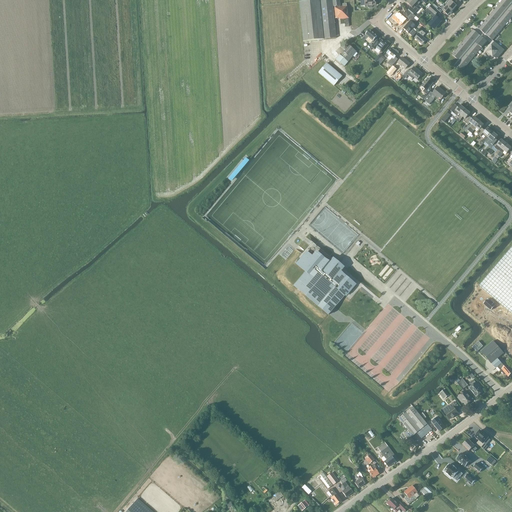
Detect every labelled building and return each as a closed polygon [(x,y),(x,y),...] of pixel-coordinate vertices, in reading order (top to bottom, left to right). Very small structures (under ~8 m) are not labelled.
[(339,19),(348,18),(347,6),(346,7),(346,4),(342,4),(342,7),(337,7),(337,6),(340,6),(339,0),(318,0),(299,2),(303,42),(336,39),(334,19),(339,18),(339,19)] [(372,7),(372,6),(376,5),(375,0),(364,0),(365,6),(368,6),(368,7),(369,8),(371,8),(372,7)] [(412,0),(409,0),(407,3),(412,8),(412,9),(414,11),(419,5),(412,0)] [(450,0),(447,0),(444,4),(452,11),(457,6),(451,2),(452,1),(450,0)] [(511,0),(503,0),(479,29),(478,30),(481,32),(492,42),(511,17),(511,0)] [(439,7),(437,9),(441,13),(443,11),(448,16),(450,14),(450,15),(451,14),(453,13),(453,12),(452,11),(444,4),(443,5),(443,6),(440,8),(439,7)] [(431,5),(427,11),(435,18),(429,25),(434,30),(441,22),(435,16),(439,12),(431,5)] [(405,21),(397,14),(392,19),(400,26),(405,21)] [(410,21),(403,29),(409,34),(413,37),(416,33),(412,30),(415,27),(414,25),(416,22),(414,20),(416,17),(413,15),(408,20),(410,21)] [(426,41),(422,37),(425,34),(421,30),(418,33),(419,34),(415,39),(422,45),(426,41)] [(426,32),(433,38),(435,36),(428,30),(426,32)] [(365,37),(363,40),(365,42),(367,39),(368,37),(373,42),(377,37),(370,31),(366,36),(365,37)] [(473,31),(452,56),(456,60),(458,61),(453,67),(455,68),(454,68),(461,73),(486,42),(478,35),(473,31)] [(377,40),(372,47),(375,50),(377,48),(383,53),(388,46),(389,46),(388,46),(385,44),(385,43),(384,43),(384,42),(381,40),(379,42),(377,40)] [(490,48),(486,53),(493,58),(493,57),(494,57),(495,58),(496,59),(498,58),(500,56),(500,55),(501,54),(505,50),(496,43),(494,42),(491,46),(490,48)] [(356,52),(348,46),(347,48),(345,47),(343,49),(345,50),(343,52),(341,56),(337,53),(333,58),(344,67),(356,52)] [(391,49),(385,56),(390,61),(388,64),(391,67),(397,60),(395,58),(398,54),(398,53),(396,51),(395,51),(395,52),(391,49)] [(410,64),(403,58),(398,63),(396,61),(393,65),(401,72),(402,69),(404,71),(405,69),(410,64)] [(334,86),(342,77),(327,63),(318,73),(334,86)] [(395,74),(398,71),(393,66),(389,70),(395,74)] [(408,70),(402,78),(404,80),(408,75),(413,79),(414,77),(417,80),(422,74),(414,68),(411,72),(408,70)] [(433,83),(428,79),(421,87),(425,90),(423,92),(427,95),(431,91),(429,89),(433,83)] [(430,105),(436,97),(438,99),(438,98),(441,100),(446,94),(438,87),(432,94),(431,92),(424,100),(430,105)] [(455,108),(452,112),(457,116),(454,119),(456,121),(465,110),(460,106),(458,108),(456,106),(455,108)] [(470,117),(468,116),(470,114),(465,110),(456,121),(459,123),(461,120),(461,119),(463,118),(465,119),(463,121),(465,123),(470,117)] [(474,127),(479,121),(474,117),(472,119),(470,117),(465,123),(468,125),(470,123),(472,125),(470,128),(468,130),(470,132),(474,127)] [(481,128),(484,125),(479,121),(474,127),(470,132),(472,134),(474,131),(476,129),(479,131),(477,133),(479,135),(483,130),(481,128)] [(488,138),(493,133),(491,131),(491,130),(489,128),(488,129),(485,132),(483,130),(479,135),(481,137),(483,134),(486,137),(481,143),(481,145),(480,147),(481,147),(483,144),(484,142),(488,138)] [(488,138),(484,142),(489,146),(488,147),(490,149),(491,148),(493,146),(498,140),(496,139),(497,137),(498,136),(498,135),(496,134),(495,134),(493,133),(488,138)] [(502,150),(506,144),(502,140),(500,142),(498,140),(493,146),(491,148),(497,152),(495,154),(495,157),(494,157),(495,158),(502,150)] [(495,158),(494,158),(497,160),(499,157),(500,158),(503,154),(502,154),(504,152),(507,154),(511,148),(506,144),(502,150),(495,158)] [(248,160),(246,158),(228,179),(231,181),(248,160)] [(294,286),(297,288),(300,291),(306,296),(323,311),(327,314),(328,315),(329,315),(335,307),(344,296),(347,299),(357,287),(355,285),(351,282),(348,278),(343,275),(346,271),(343,269),(338,264),(314,244),(297,264),(306,272),(294,286)] [(511,314),(511,246),(479,286),(511,314)] [(385,268),(380,272),(384,276),(389,272),(385,268)] [(387,300),(389,298),(383,292),(381,295),(387,300)] [(484,304),(491,310),(494,306),(493,305),(494,304),(490,300),(489,302),(487,300),(484,304)] [(400,325),(403,327),(405,324),(408,326),(411,321),(405,317),(400,325)] [(347,351),(364,328),(351,319),(334,342),(347,351)] [(499,342),(511,354),(511,339),(507,334),(499,342)] [(483,344),(480,339),(474,342),(477,347),(483,344)] [(508,377),(511,373),(511,370),(507,365),(505,367),(498,359),(504,354),(493,342),(481,352),(496,369),(497,367),(504,375),(505,374),(508,377)] [(460,381),(465,388),(468,386),(463,379),(460,381)] [(475,380),(470,384),(472,386),(469,388),(477,397),(483,392),(476,384),(477,383),(475,380)] [(465,388),(460,381),(457,383),(463,390),(465,388)] [(444,397),(451,393),(447,386),(440,391),(444,397)] [(465,392),(459,397),(466,406),(472,401),(465,392)] [(459,407),(455,402),(449,407),(450,409),(445,413),(450,420),(452,418),(453,418),(456,416),(455,415),(458,413),(456,410),(459,407)] [(399,419),(408,431),(411,433),(408,436),(410,439),(411,438),(413,436),(417,433),(421,439),(432,430),(427,425),(427,424),(413,407),(399,419)] [(437,417),(431,422),(439,432),(440,432),(443,429),(444,427),(440,423),(442,422),(437,416),(437,417)] [(364,437),(372,431),(369,428),(362,434),(364,437)] [(413,441),(411,438),(410,439),(408,436),(411,433),(408,431),(403,435),(408,440),(406,442),(409,446),(408,446),(412,451),(413,451),(416,449),(415,448),(418,446),(414,441),(413,441)] [(477,435),(475,437),(479,441),(477,444),(484,450),(487,447),(483,444),(488,438),(487,438),(488,437),(485,434),(484,435),(480,431),(479,432),(479,431),(479,432),(477,434),(476,435),(477,435)] [(463,444),(463,445),(469,451),(471,449),(474,452),(477,449),(468,440),(466,442),(465,442),(463,444)] [(396,462),(392,457),(394,455),(388,447),(385,443),(378,449),(381,452),(387,460),(384,462),(388,468),(396,462)] [(461,453),(456,460),(457,460),(459,462),(459,463),(462,465),(462,466),(463,465),(465,467),(471,461),(470,461),(468,458),(464,456),(462,454),(461,453)] [(370,464),(374,460),(370,455),(365,459),(370,464)] [(490,457),(486,461),(492,466),(496,462),(490,457)] [(477,463),(474,467),(480,472),(483,469),(477,464),(477,463)] [(447,468),(444,471),(445,471),(447,473),(447,474),(446,473),(446,474),(450,477),(451,477),(450,477),(451,476),(453,478),(453,479),(453,478),(457,481),(460,477),(463,474),(458,470),(458,471),(456,470),(456,469),(457,469),(453,466),(453,467),(450,465),(450,464),(448,467),(447,467),(446,468),(447,468)] [(370,472),(369,473),(373,478),(379,474),(375,469),(377,468),(375,465),(373,466),(373,465),(368,469),(370,472)] [(327,490),(333,485),(324,473),(318,478),(327,490)] [(332,473),(327,477),(333,485),(338,481),(332,473)] [(468,474),(465,478),(472,484),(475,481),(475,480),(475,481),(468,475),(468,474)] [(358,489),(365,484),(360,476),(357,478),(359,481),(355,483),(358,489)] [(348,486),(345,482),(347,481),(344,478),(340,481),(342,485),(343,485),(345,488),(346,488),(346,489),(342,492),(346,498),(353,493),(348,486)] [(412,497),(417,493),(412,486),(404,493),(407,497),(404,499),(409,505),(414,500),(412,497)] [(424,488),(424,489),(430,495),(433,492),(427,486),(424,488)] [(336,506),(342,501),(337,494),(332,489),(329,491),(330,493),(330,494),(333,497),(331,499),(336,506)] [(281,493),(272,499),(275,502),(283,496),(281,493)] [(492,493),(488,498),(493,502),(497,498),(492,493)] [(152,511),(138,499),(126,511),(152,511)] [(393,510),(395,511),(397,511),(400,509),(399,509),(400,508),(403,511),(404,511),(407,509),(401,504),(398,506),(398,505),(392,499),(389,501),(388,501),(387,502),(387,503),(387,504),(393,510)] [(302,511),(309,506),(305,501),(298,506),(302,511)]
